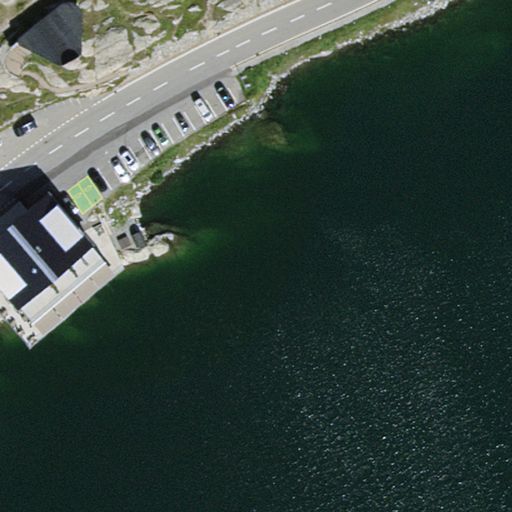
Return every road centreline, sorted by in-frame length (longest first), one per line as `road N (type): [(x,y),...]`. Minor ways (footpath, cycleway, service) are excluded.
road 1 (primary): [(221,54),(129,102),(0,192)]
road 2 (primary): [(221,54),(337,0)]
